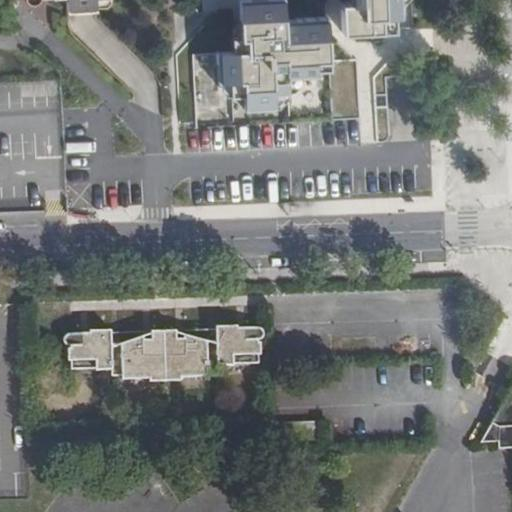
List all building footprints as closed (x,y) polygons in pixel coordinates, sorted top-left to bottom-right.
[(65,0),(66,12),(79,11),(94,10),(94,0),(95,0),(65,0)] [(348,0),(349,1),(340,1),(342,32),(394,29),(394,17),(400,17),(399,0),(348,0)] [(326,30),(283,32),(283,10),(260,11),(239,12),(241,50),(231,50),(232,64),(216,65),(217,93),(231,92),(231,107),(244,107),(244,117),(273,115),(273,106),(287,104),(286,90),(314,88),(314,83),(329,82),(326,30)] [(259,367),(258,349),(260,346),(262,335),(258,333),(254,332),(243,332),(243,326),(217,327),(218,347),(178,336),(177,328),(153,329),(153,340),(113,350),(112,330),(91,331),(90,336),(63,337),(60,341),(57,345),(62,351),(66,354),(67,374),(110,372),(110,381),(154,380),(154,385),(182,384),(182,379),(218,378),(218,369),(259,367)] [(491,424),(480,444),(498,443),(498,450),(511,448),(511,385),(499,410),(491,424)] [(295,447),(320,446),(320,421),(295,422),(295,447)]
